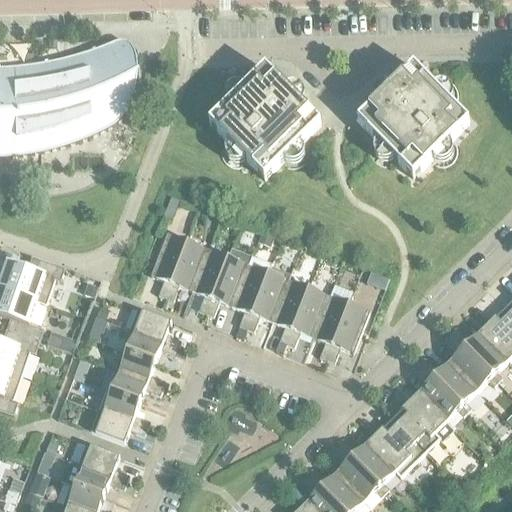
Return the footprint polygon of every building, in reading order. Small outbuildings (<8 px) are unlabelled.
[(136,60),(135,57),(134,54),(133,52),(132,50),(130,48),(129,47),(128,46),(126,45),(124,44),(122,44),(119,44),(113,46),(104,49),(98,52),(91,54),(81,57),(71,60),(61,62),(51,64),(34,67),(25,68),(9,70),(1,70),(0,70),(0,160),(6,160),(15,159),(24,158),(32,157),(41,155),(50,153),(58,151),(66,149),(74,146),(82,143),(90,140),(98,137),(105,133),(113,129),(116,127),(117,126),(120,123),(123,119),(125,116),(128,113),(130,109),(132,105),(133,101),(134,97),(135,93),(136,88),(137,83),(138,77),(140,76),(139,73),(138,74),(137,67),(137,63),(136,60)] [(469,126),(414,69),(358,125),(413,181),(469,126)] [(321,127),(266,71),(209,126),(265,182),(321,127)] [(180,203),(174,201),(171,200),(164,218),(173,222),(180,203)] [(158,299),(166,302),(188,245),(167,237),(151,279),(164,284),(158,299)] [(179,290),(192,295),(208,252),(188,245),(166,302),(173,305),(179,290)] [(199,315),(206,318),(228,260),(208,252),(192,295),(204,300),(199,315)] [(219,305),(232,310),(248,268),(228,260),(206,318),(214,320),(219,305)] [(0,288),(0,291),(47,308),(55,283),(61,285),(62,284),(61,284),(65,273),(66,272),(32,261),(31,262),(32,262),(28,273),(7,265),(7,266),(7,267),(0,288)] [(269,275),(248,268),(232,310),(245,315),(239,330),(246,333),(269,275)] [(272,326),(290,279),(291,278),(271,270),(269,275),(246,333),(254,336),(260,321),(272,326)] [(279,346),(287,348),(309,291),(292,284),(294,280),(290,279),(272,326),(285,331),(279,346)] [(379,280),(375,289),(384,292),(387,283),(379,280)] [(92,303),(96,292),(87,288),(83,300),(92,303)] [(0,319),(10,323),(7,334),(6,334),(40,346),(40,345),(43,335),(44,335),(44,334),(29,328),(37,305),(46,308),(47,308),(0,291),(0,319)] [(329,299),(309,291),(287,348),(294,351),(300,336),(313,341),(329,299)] [(320,361),(327,364),(349,306),(333,300),(334,296),(331,295),(329,299),(313,341),(325,346),(320,361)] [(370,314),(349,306),(327,364),(334,367),(340,352),(354,357),(370,314)] [(130,334),(178,352),(181,345),(166,339),(171,326),(138,313),(130,334)] [(495,320),(479,336),(508,365),(511,361),(511,318),(510,316),(501,326),(495,320)] [(497,377),(508,365),(479,336),(470,346),(456,331),(450,337),(498,386),(502,382),(497,377)] [(3,345),(0,344),(0,373),(21,380),(30,356),(36,358),(36,357),(39,346),(40,347),(40,346),(6,334),(6,335),(3,345)] [(176,360),(178,352),(130,334),(122,354),(156,367),(161,354),(176,360)] [(494,390),(498,386),(450,337),(444,343),(458,357),(449,367),(477,396),(489,385),(494,390)] [(151,380),(156,367),(122,354),(114,374),(163,393),(166,385),(151,380)] [(466,407),(477,396),(449,367),(439,376),(425,362),(419,368),(467,416),(471,412),(466,407)] [(467,416),(419,368),(414,373),(428,387),(418,397),(447,426),(458,415),(463,420),(467,416)] [(0,414),(14,420),(15,419),(14,418),(18,408),(19,408),(19,407),(13,404),(21,380),(0,373),(0,414)] [(160,400),(163,393),(114,374),(107,394),(140,407),(145,394),(160,400)] [(99,414),(147,433),(150,426),(135,420),(140,407),(107,394),(99,414)] [(454,433),(447,426),(418,397),(402,413),(407,418),(397,427),(426,457),(440,443),(442,445),(453,434),(454,433)] [(511,414),(510,413),(502,421),(511,430),(511,414)] [(145,440),(147,433),(99,414),(91,435),(125,448),(130,435),(145,440)] [(400,482),(426,457),(397,427),(388,437),(383,432),(366,447),(395,476),(400,482)] [(384,487),(395,476),(366,447),(357,457),(343,443),(337,448),(385,497),(389,493),(384,487)] [(49,444),(45,453),(55,457),(58,448),(49,444)] [(78,468),(127,487),(130,480),(115,474),(120,460),(86,448),(78,468)] [(381,501),(385,497),(337,448),(331,454),(345,468),(336,478),(364,507),(376,496),(381,501)] [(124,494),(127,487),(78,468),(70,489),(104,502),(109,489),(124,494)] [(358,511),(364,507),(336,478),(326,487),(312,473),(306,479),(339,511),(358,511)] [(305,508),(308,511),(339,511),(306,479),(301,484),(315,498),(305,508)] [(100,511),(104,502),(70,489),(63,509),(71,511),(100,511)]
